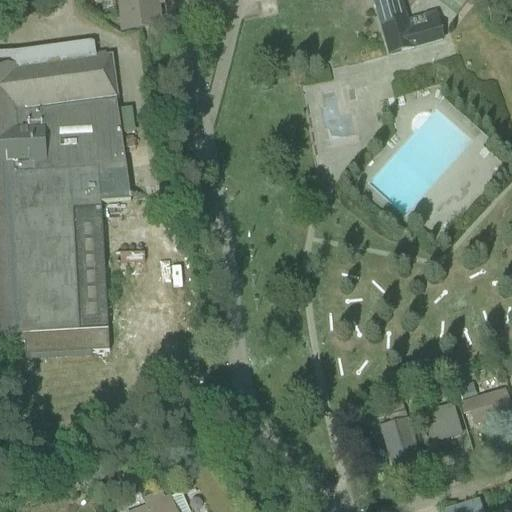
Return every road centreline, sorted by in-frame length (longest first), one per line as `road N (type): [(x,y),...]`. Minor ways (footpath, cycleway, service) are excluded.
road 1 (residential): [(318,511),(258,431),(237,364),(185,0)]
road 2 (residential): [(511,473),(396,511)]
